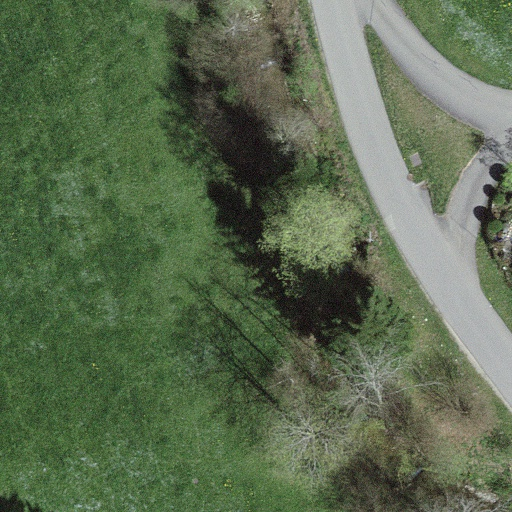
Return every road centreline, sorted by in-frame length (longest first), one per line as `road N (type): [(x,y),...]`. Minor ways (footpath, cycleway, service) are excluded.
road 1 (unclassified): [(333,0),(387,184),(440,276)]
road 2 (unclassified): [(511,117),(438,79),(366,0)]
road 3 (unclassified): [(440,276),(480,176),(511,137)]
road 4 (unclassified): [(440,276),(511,378)]
